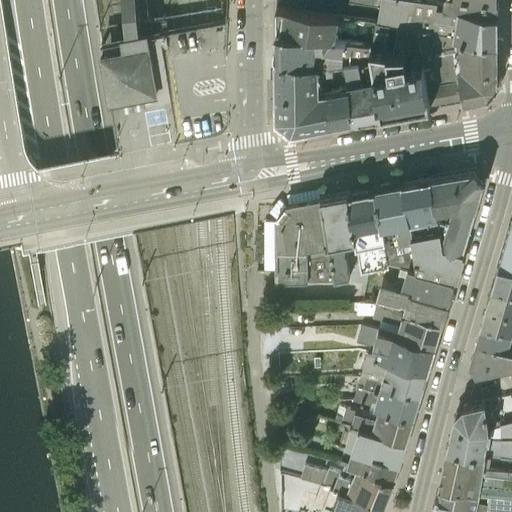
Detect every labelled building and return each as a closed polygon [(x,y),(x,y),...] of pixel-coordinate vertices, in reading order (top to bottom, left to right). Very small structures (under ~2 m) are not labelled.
[(121,0),(125,35),(130,34),(135,33),(139,32),(135,0),(121,0)] [(443,0),(442,10),(457,13),(457,11),(496,18),(497,5),(457,0),(443,0)] [(340,18),(276,7),(274,31),(276,32),(303,36),(302,37),(323,40),(335,42),(340,18)] [(452,39),(452,40),(455,41),(496,47),(496,18),(457,11),(457,13),(452,39)] [(122,46),(101,51),(110,101),(158,93),(150,42),(149,35),(148,30),(139,32),(135,33),(130,34),(125,35),(120,36),(122,46)] [(303,36),(276,32),(276,59),(315,64),(316,48),(322,49),(323,40),(302,37),(303,36)] [(457,68),(455,41),(452,40),(452,39),(429,35),(439,85),(458,82),(458,72),(457,68)] [(455,41),(457,68),(496,69),(496,47),(455,41)] [(382,115),(428,107),(426,97),(429,97),(427,87),(423,64),(407,67),(404,53),(387,53),(389,70),(373,73),(374,80),(378,105),(380,105),(382,115)] [(315,64),(276,59),(277,117),(292,130),(316,126),(319,90),(319,65),(315,64)] [(496,69),(457,68),(458,72),(458,82),(496,82),(496,69)] [(378,105),(374,80),(349,84),(349,87),(352,120),(382,115),(380,105),(378,105)] [(439,85),(427,87),(429,97),(426,97),(428,107),(462,102),(458,82),(439,85)] [(496,82),(458,82),(462,102),(462,104),(488,99),(496,88),(496,82)] [(352,120),(349,87),(328,91),(319,90),(316,126),(352,120)] [(474,174),(431,181),(436,209),(451,207),(452,208),(463,208),(473,212),(482,183),(474,174)] [(431,181),(401,186),(404,204),(407,203),(410,223),(408,224),(409,226),(438,220),(436,209),(431,181)] [(401,186),(375,190),(379,225),(380,229),(408,224),(410,223),(407,203),(404,204),(401,186)] [(356,239),(359,274),(389,270),(380,229),(379,225),(375,190),(348,194),(354,229),(356,239)] [(320,199),(333,282),(359,274),(356,239),(354,229),(348,194),(320,199)] [(275,215),(276,282),(333,282),(320,199),(303,202),(286,205),(278,215),(275,215)] [(463,208),(452,208),(442,242),(442,250),(460,255),(473,212),(463,208)] [(511,221),(497,269),(511,272),(511,221)] [(439,233),(409,239),(415,272),(453,283),(462,256),(460,255),(442,250),(442,242),(439,233)] [(407,293),(447,305),(453,283),(415,272),(406,269),(401,286),(408,289),(407,293)] [(511,272),(497,269),(491,289),(511,294),(511,272)] [(401,286),(380,281),(377,297),(404,305),(402,314),(417,319),(418,318),(441,324),(447,305),(407,293),(408,289),(401,286)] [(485,310),(511,317),(511,294),(491,289),(485,310)] [(404,305),(377,297),(371,319),(398,327),(396,336),(434,347),(441,324),(418,318),(417,319),(402,314),(404,305)] [(480,327),(511,337),(511,335),(511,317),(485,310),(480,327)] [(480,327),(476,343),(507,351),(511,337),(480,327)] [(374,359),(387,362),(426,373),(434,347),(396,336),(378,331),(374,343),(379,344),(376,353),(374,359)] [(470,364),(475,374),(511,366),(511,352),(507,351),(476,343),(470,364)] [(368,351),(363,370),(383,375),(380,386),(418,398),(426,373),(387,362),(374,359),(376,353),(368,351)] [(373,409),(378,411),(412,421),(418,398),(380,386),(373,409)] [(454,418),(447,452),(484,459),(487,443),(490,444),(491,432),(488,432),(485,405),(461,410),(454,418)] [(378,411),(372,431),(383,435),(383,438),(404,443),(412,421),(378,411)] [(372,431),(358,427),(350,452),(398,465),(404,443),(383,438),(383,435),(372,431)] [(398,465),(350,452),(347,465),(355,469),(360,471),(361,469),(392,481),(398,465)] [(438,491),(479,495),(484,459),(447,452),(438,491)] [(306,462),(302,476),(326,483),(330,468),(306,462)] [(338,473),(333,486),(347,491),(346,493),(382,507),(392,481),(361,469),(360,471),(355,469),(354,472),(351,478),(338,473)] [(322,504),(319,511),(379,511),(382,507),(346,493),(347,491),(333,486),(325,505),(322,504)] [(432,511),(475,511),(479,495),(438,491),(432,511)]
